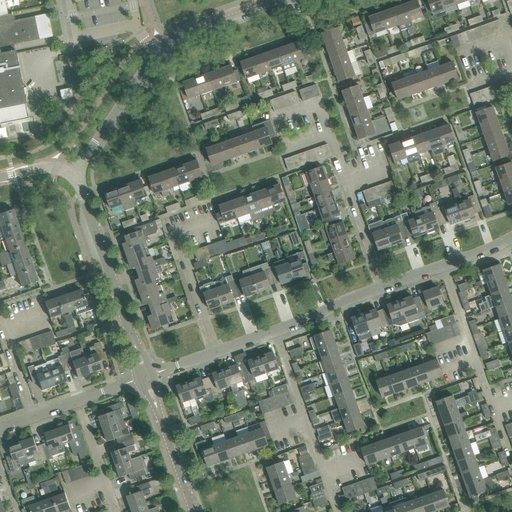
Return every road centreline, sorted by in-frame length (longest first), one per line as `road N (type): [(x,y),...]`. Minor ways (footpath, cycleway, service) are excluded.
road 1 (tertiary): [(146,376),(71,175)]
road 2 (residential): [(511,461),(443,266)]
road 3 (residential): [(383,287),(317,103)]
road 4 (residential): [(338,511),(274,331)]
road 5 (unclassified): [(71,175),(160,45)]
road 6 (tertiary): [(193,511),(146,376)]
road 7 (residential): [(160,45),(281,0)]
